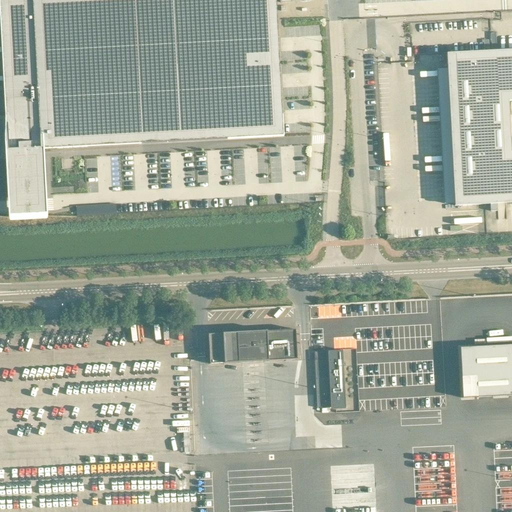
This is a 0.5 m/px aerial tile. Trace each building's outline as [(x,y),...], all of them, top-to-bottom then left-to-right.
[(35,157),(36,156),(37,156),(37,155),(37,154),(37,153),(36,152),(35,152),(35,150),(283,136),(276,0),(0,0),(0,5),(6,114),(10,198),(44,196),(42,161),(42,159),(38,159),(36,159),(35,158),(35,157)] [(511,50),(447,54),(447,57),(447,69),(455,204),(455,206),(490,204),(491,211),(498,211),(497,203),(511,202),(511,50)] [(439,120),(438,107),(424,108),(425,121),(439,120)] [(117,214),(117,204),(78,205),(78,215),(117,214)] [(210,364),(297,359),(296,330),(249,332),(208,334),(210,364)] [(511,344),(460,348),(463,398),(511,395),(511,344)] [(328,359),(315,360),(315,379),(327,378),(328,394),(324,394),(324,396),(316,396),(317,408),(329,407),(330,407),(346,406),(343,357),(341,357),(328,357),(328,359)]
